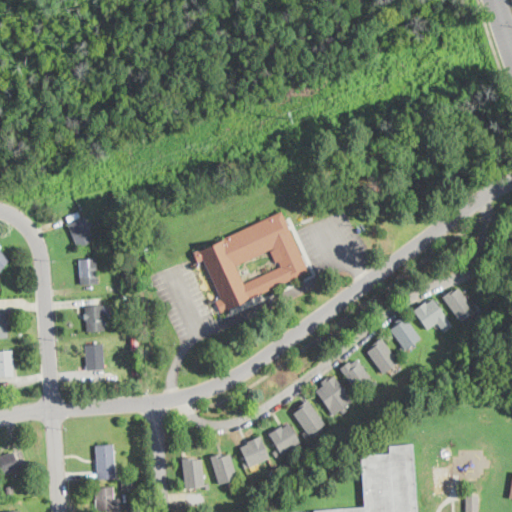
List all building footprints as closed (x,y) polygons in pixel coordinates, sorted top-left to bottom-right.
[(79,218),(69,222),(67,216),(86,208),(89,214),(79,218)] [(287,223),(306,264),(308,267),(310,271),(294,279),(290,281),(263,293),(260,295),(222,312),(221,309),(217,302),(217,301),(222,299),(204,260),(200,262),(195,252),(282,212),(286,219),(287,223)] [(95,241),(79,247),(69,224),(86,217),(95,241)] [(126,229),(116,233),(114,228),(125,225),(126,229)] [(0,272),(0,245),(2,247),(0,249),(11,259),(0,272)] [(99,284),(81,284),(80,259),(97,258),(99,284)] [(458,287),(475,310),(461,321),(443,296),(452,289),(453,291),(458,287)] [(434,297),(446,316),(427,329),(413,309),(425,301),(427,302),(434,297)] [(481,307),(478,309),(473,304),(477,301),(481,307)] [(104,330),(88,332),(85,307),(88,306),(101,305),(104,330)] [(8,324),(9,338),(0,338),(0,312),(8,312),(8,324)] [(407,351),(404,353),(400,348),(404,345),(391,328),(397,324),(395,321),(405,314),(422,338),(406,350),(407,351)] [(392,367),(384,373),(368,350),(373,347),(371,344),(381,337),(399,362),(392,367)] [(106,369),(88,370),(86,345),(104,344),(106,369)] [(14,375),(0,376),(0,351),(12,351),(14,375)] [(357,358),(373,380),(357,391),(340,368),(350,361),(351,363),(357,358)] [(334,375),(353,401),(334,414),(316,390),(323,385),(321,382),(328,376),(330,378),(334,375)] [(316,430),(310,434),(294,413),(299,409),(297,406),(308,399),(326,423),(316,430)] [(290,423),(300,443),(281,454),(269,432),(282,425),(283,427),(290,423)] [(251,465),(249,466),(241,447),(248,444),(247,441),(261,435),(270,458),(251,465)] [(116,478),(99,479),(97,445),(114,444),(116,478)] [(315,511),(315,510),(365,507),(362,455),(390,453),(390,446),(414,444),(418,511),(315,511)] [(15,470),(0,476),(0,457),(14,452),(20,469),(15,470)] [(222,452),(223,455),(231,452),(237,472),(240,471),(242,477),(219,484),(210,456),(222,452)] [(195,456),(195,459),(203,458),(206,483),(209,483),(210,488),(206,489),(205,486),(185,488),(182,458),(195,456)] [(451,492),(435,493),(433,467),(449,466),(451,492)] [(134,490),(123,490),(123,481),(134,481),(134,490)] [(15,493),(8,494),(7,487),(14,486),(15,493)] [(114,487),(114,498),(121,498),(122,511),(109,511),(97,511),(97,510),(96,511),(95,488),(114,487)] [(479,495),(478,511),(465,511),(466,495),(479,495)]
